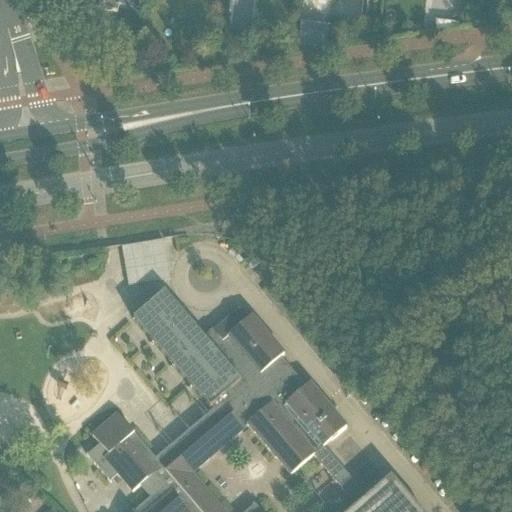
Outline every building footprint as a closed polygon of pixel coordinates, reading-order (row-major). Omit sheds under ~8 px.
[(85,0),(84,11),(118,15),(118,9),(140,12),(140,0),(85,0)] [(458,25),(436,22),(437,33),(458,30),(458,25)] [(299,26),(296,54),(326,50),(329,29),(299,26)] [(162,242),(121,249),(127,288),(169,281),(162,242)] [(132,321),(209,411),(211,409),(213,411),(155,460),(117,416),(91,438),(98,446),(86,457),(110,485),(118,478),(132,494),(146,482),(156,494),(135,511),(417,511),(390,480),(366,500),(323,449),(345,430),(308,386),(305,389),(280,360),(283,357),(250,319),(247,321),(239,312),(213,334),(216,338),(207,345),(163,294),(132,321)]
